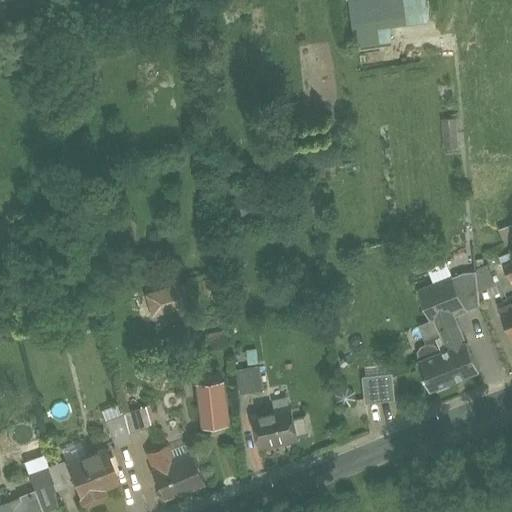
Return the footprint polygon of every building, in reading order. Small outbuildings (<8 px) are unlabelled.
[(350,0),(357,49),(393,44),(391,29),(431,24),(427,0),(350,0)] [(384,98),(382,81),(366,83),(368,100),(384,98)] [(460,149),(458,120),(443,121),(445,150),(460,149)] [(246,216),(244,199),(229,200),(231,218),(246,216)] [(511,246),(511,231),(510,228),(494,235),(501,251),(511,246)] [(495,264),(510,297),(511,296),(511,252),(505,255),(507,259),(495,264)] [(483,269),(455,280),(462,298),(471,294),(472,298),(492,290),(483,269)] [(424,290),(432,310),(462,298),(455,280),(454,278),(424,290)] [(186,282),(148,293),(155,317),(193,306),(186,282)] [(423,332),(427,343),(456,331),(454,326),(480,316),(472,298),(471,294),(462,298),(432,310),(439,326),(426,331),(423,332)] [(511,305),(493,313),(509,350),(511,348),(511,305)] [(428,398),(475,378),(456,331),(427,343),(424,345),(429,357),(414,363),(428,398)] [(217,335),(203,339),(208,353),(221,349),(217,335)] [(256,371),(233,375),(237,399),(260,396),(259,390),(267,389),(265,376),(257,378),(256,371)] [(388,384),(359,387),(361,412),(390,409),(388,384)] [(221,391),(195,393),(198,434),(224,432),(221,391)] [(268,397),(270,410),(287,407),(294,406),(292,392),(268,397)] [(247,415),(254,454),(295,446),(294,443),(307,440),(304,420),(290,422),(287,407),(270,410),(247,415)] [(135,416),(141,432),(152,428),(144,409),(134,413),(135,416)] [(173,413),(153,421),(160,439),(180,431),(173,413)] [(135,416),(123,420),(127,431),(129,440),(143,435),(141,432),(135,416)] [(122,419),(106,426),(117,453),(130,448),(129,440),(127,431),(123,420),(122,419)] [(150,474),(163,506),(203,490),(186,447),(168,454),(166,448),(147,456),(154,472),(150,474)] [(106,449),(64,465),(74,488),(83,511),(99,511),(109,508),(104,495),(122,488),(106,449)] [(64,465),(45,473),(54,496),(74,488),(64,465)] [(60,511),(54,496),(45,473),(32,478),(38,495),(11,506),(13,511),(60,511)]
